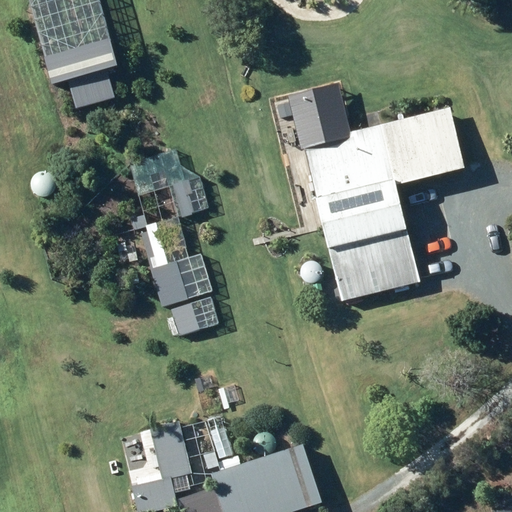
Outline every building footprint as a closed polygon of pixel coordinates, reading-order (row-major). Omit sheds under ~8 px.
[(385,127),(310,145),(347,301),(422,283),(385,127)] [(179,217),(210,207),(202,179),(141,198),(159,258),(189,249),(179,217)] [(236,455),(221,413),(206,418),(221,460),(236,455)] [(186,435),(198,474),(210,470),(198,431),(186,435)] [(305,511),(323,507),(304,446),(210,474),(221,511),(305,511)]
